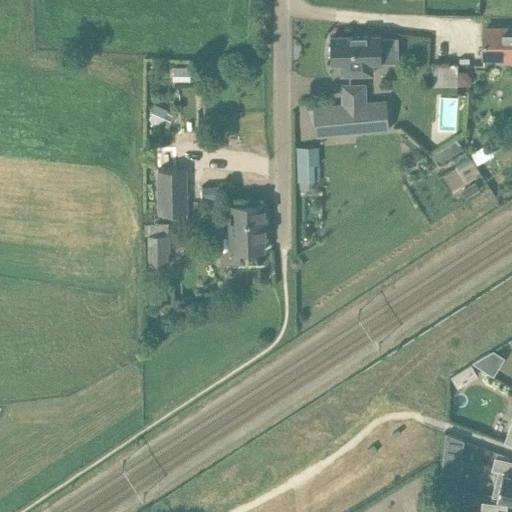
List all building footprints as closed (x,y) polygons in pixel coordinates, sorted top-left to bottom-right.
[(511,58),(511,28),(485,28),(484,58),(511,58)] [(381,35),(331,36),(332,63),(344,63),(344,69),(342,69),(342,75),(373,74),(372,62),(382,62),(399,61),(398,37),(381,37),(381,35)] [(458,85),(457,64),(433,64),(433,85),(458,85)] [(366,102),(366,84),(343,85),(343,104),(314,107),(317,135),(389,129),(386,100),(366,102)] [(489,144),(461,156),(466,167),(494,156),(489,144)] [(314,180),(313,146),(297,146),(298,181),(314,180)] [(408,155),(402,159),(408,169),(415,165),(408,155)] [(187,213),(186,169),(158,169),(159,213),(187,213)] [(475,181),(461,190),(466,198),(480,189),(475,181)] [(240,265),(240,251),(265,250),(264,221),(267,221),(266,203),(229,204),(230,234),(220,235),(220,265),(240,265)] [(167,264),(168,234),(148,235),(148,264),(167,264)] [(494,373),(503,355),(488,347),(479,365),(494,373)] [(441,477),(441,483),(443,483),(455,486),(463,458),(459,457),(464,440),(445,433),(444,447),(441,477)] [(511,460),(495,456),(492,469),(498,471),(492,495),(511,499),(511,460)] [(482,501),(481,511),(506,511),(507,504),(482,501)]
